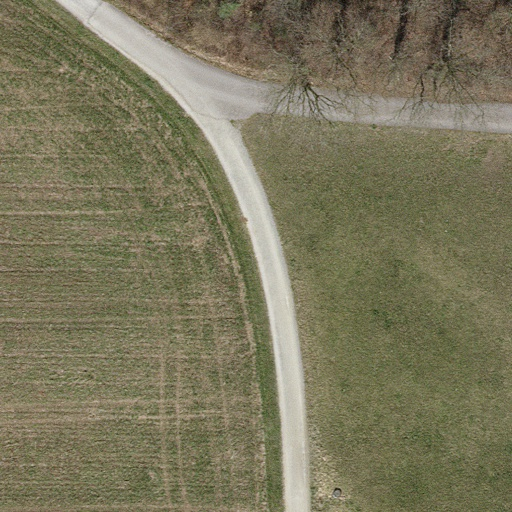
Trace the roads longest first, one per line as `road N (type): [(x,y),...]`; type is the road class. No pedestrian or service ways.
road 1 (track): [(205,94),(269,238),(298,421),(299,511)]
road 2 (track): [(511,119),(205,94)]
road 3 (track): [(76,0),(205,94)]
